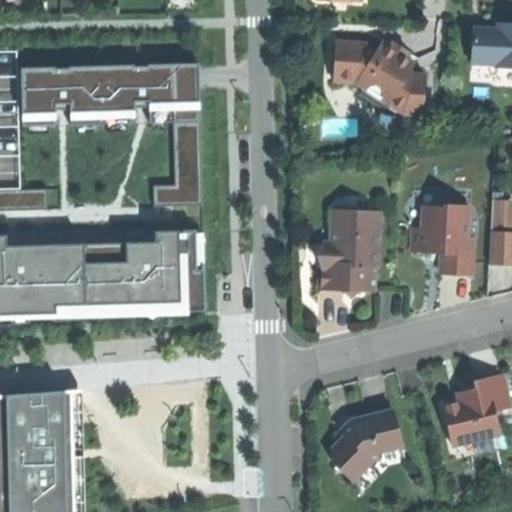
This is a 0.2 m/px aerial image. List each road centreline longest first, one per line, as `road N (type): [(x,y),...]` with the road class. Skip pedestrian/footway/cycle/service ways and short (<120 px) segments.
road 1 (residential): [(267,366),(264,0)]
road 2 (residential): [(511,317),(267,366)]
road 3 (residential): [(267,366),(272,511)]
